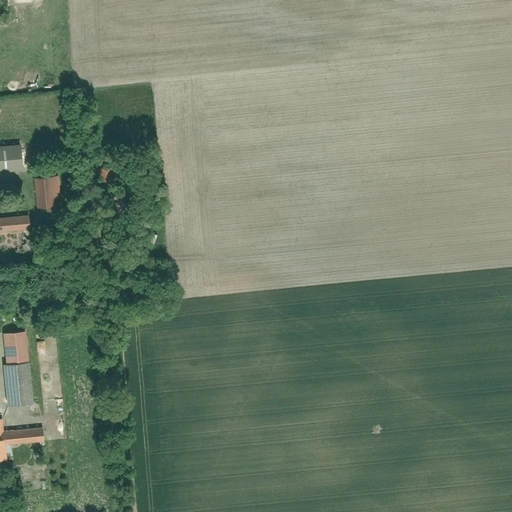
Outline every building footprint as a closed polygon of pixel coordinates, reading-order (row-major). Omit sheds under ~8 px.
[(0,169),(21,168),(19,143),(0,144),(0,169)] [(117,166),(107,166),(108,188),(119,187),(117,166)] [(41,207),(66,205),(63,174),(38,176),(41,207)] [(0,216),(0,231),(34,227),(32,213),(0,216)] [(33,403),(26,331),(2,334),(9,406),(33,403)] [(5,431),(6,445),(43,442),(42,429),(5,431)] [(0,489),(0,507),(8,496),(0,489)]
